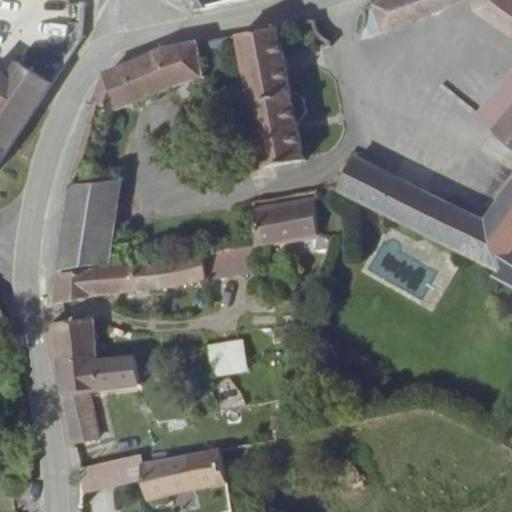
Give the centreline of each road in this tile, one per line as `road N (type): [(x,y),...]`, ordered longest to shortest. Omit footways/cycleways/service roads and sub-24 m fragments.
road 1 (unclassified): [(35,265),(46,177),(74,101),(95,65),(134,36)]
road 2 (unclassified): [(58,511),(35,265)]
road 3 (unclassified): [(134,36),(323,0)]
